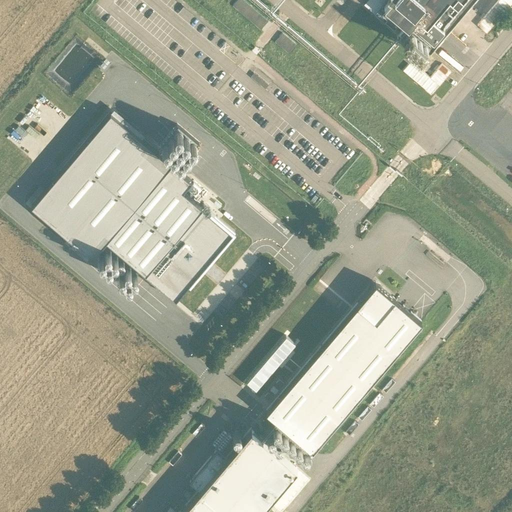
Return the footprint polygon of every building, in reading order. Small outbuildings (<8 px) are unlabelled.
[(244,0),(236,0),(233,6),(262,27),(269,18),(244,0)] [(366,0),(364,3),(373,10),(381,0),(366,0)] [(386,0),(383,4),(406,23),(397,35),(424,58),(473,0),(386,0)] [(511,0),(497,0),(478,23),(486,31),(511,1),(511,0)] [(275,40),(290,52),(297,43),(283,31),(275,40)] [(441,62),(433,75),(410,60),(403,71),(429,88),(435,80),(441,83),(451,69),(441,62)] [(110,111),(31,204),(92,256),(106,239),(175,298),(188,283),(190,284),(234,231),(210,210),(209,212),(183,189),(191,179),(110,111)] [(50,180),(44,176),(40,182),(46,186),(50,180)] [(421,320),(380,285),(375,281),(370,287),(266,410),(312,449),(421,320)] [(257,511),(297,466),(251,427),(225,458),(216,450),(189,481),(198,489),(178,511),(257,511)]
